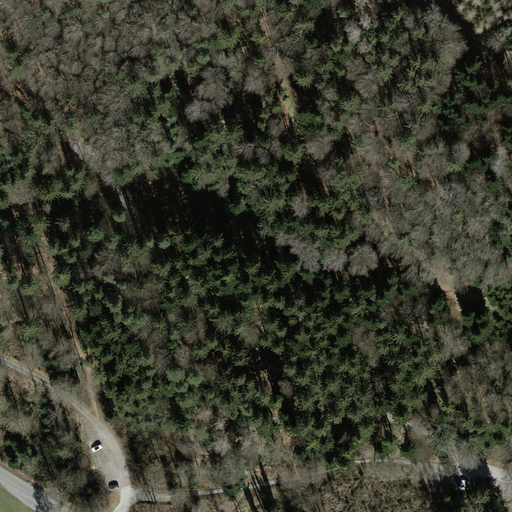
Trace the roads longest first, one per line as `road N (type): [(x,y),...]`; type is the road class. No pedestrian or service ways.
road 1 (track): [(0,60),(37,88),(104,183),(270,369),(511,477)]
road 2 (track): [(207,0),(275,71),(320,171),(404,252),(467,287)]
